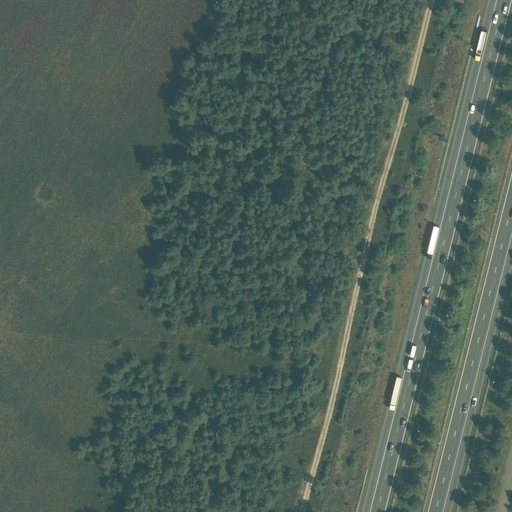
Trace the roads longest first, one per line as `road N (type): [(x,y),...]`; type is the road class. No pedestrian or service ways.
road 1 (motorway): [(502,0),(376,511)]
road 2 (motorway): [(436,511),(511,208)]
